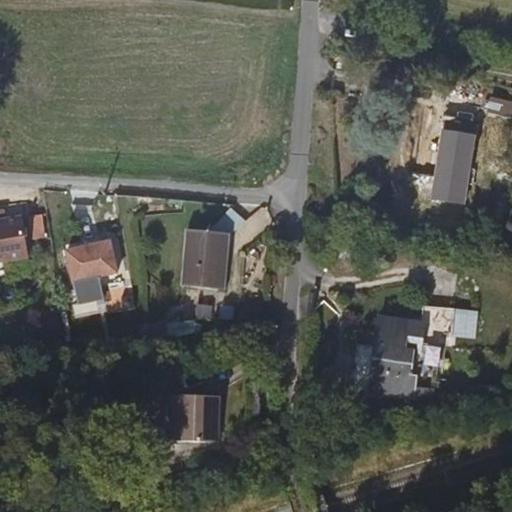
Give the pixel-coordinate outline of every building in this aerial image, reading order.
[(479,135),(446,130),(435,200),(468,205),(479,135)] [(0,262),(29,259),(24,219),(0,221),(0,262)] [(372,229),(353,224),(350,234),(369,238),(372,229)] [(236,231),(191,227),(186,284),(231,288),(236,231)] [(116,239),(69,249),(75,280),(122,270),(116,239)] [(364,258),(346,253),(340,277),(356,281),(364,258)] [(430,323),(386,315),(373,392),(388,397),(409,398),(421,397),(425,373),(420,372),(422,348),(415,346),(416,335),(429,335),(430,323)] [(372,376),(373,345),(363,345),(362,375),(372,376)] [(224,392),(183,393),(182,439),(224,439),(224,392)] [(245,445),(258,442),(258,430),(243,433),(245,445)]
